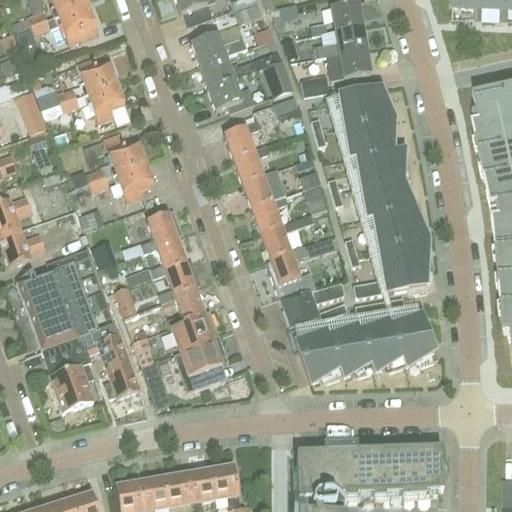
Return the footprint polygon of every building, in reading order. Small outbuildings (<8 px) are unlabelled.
[(47,0),(56,20),(85,9),(81,0),(47,0)] [(171,0),(179,19),(215,6),(212,0),(171,0)] [(233,15),(255,7),(252,0),(232,0),(228,2),(233,15)] [(451,0),(451,11),(474,11),(474,25),(482,26),(482,12),(478,12),(478,0),(451,0)] [(478,0),(478,12),(482,12),(500,12),(499,26),(507,26),(508,13),(504,13),(504,0),(478,0)] [(333,35),(361,30),(357,7),(329,11),(333,35)] [(261,20),(256,8),(234,16),(238,28),(261,20)] [(294,8),(270,13),(273,27),(297,22),(294,8)] [(85,9),(30,31),(33,40),(49,35),(49,33),(59,29),(68,49),(84,42),(85,44),(97,39),(85,9)] [(42,15),(26,21),(30,31),(45,25),(42,15)] [(311,39),(326,37),(324,28),(310,30),(311,39)] [(337,60),(365,55),(361,30),(333,35),(335,50),(314,53),(315,63),(337,60)] [(252,38),(257,49),(272,44),(267,32),(252,38)] [(189,47),(197,70),(245,52),(242,42),(220,50),(215,38),(189,47)] [(279,47),(285,64),(297,60),(291,43),(279,47)] [(365,55),(337,60),(341,84),(369,79),(365,55)] [(197,70),(205,94),(231,84),(262,73),(280,66),(277,58),(237,72),(236,68),(227,71),(223,61),(197,70)] [(86,100),(116,89),(108,67),(94,71),(92,65),(76,71),(86,100)] [(272,102),(292,95),(282,65),(280,66),(262,73),(272,102)] [(311,65),(290,69),(292,79),(313,75),(311,65)] [(326,78),(300,83),(303,101),(329,96),(326,78)] [(37,81),(27,84),(31,93),(40,90),(37,81)] [(5,90),(9,101),(28,94),(24,83),(5,90)] [(231,84),(205,94),(213,117),(225,113),(227,119),(252,110),(246,95),(236,99),(231,84)] [(116,89),(86,100),(96,128),(112,122),(110,116),(124,111),(116,89)] [(485,125),(472,128),(476,144),(482,143),(484,154),(478,155),(482,171),(488,170),(490,181),(484,182),(488,198),(491,211),(493,224),(494,237),(495,253),(496,265),(498,281),(503,336),(510,335),(511,353),(511,91),(473,100),(477,116),(483,114),(485,125)] [(74,101),(71,92),(55,98),(58,107),(74,101)] [(388,110),(385,92),(337,101),(348,164),(354,163),(365,224),(371,224),(382,285),(385,298),(407,294),(408,298),(425,296),(425,289),(428,289),(426,277),(430,277),(428,259),(422,260),(417,231),(422,230),(419,213),(408,215),(405,202),(411,201),(405,168),(399,168),(394,138),(389,139),(382,110),(388,110)] [(30,96),(14,102),(22,123),(38,117),(30,96)] [(296,112),(293,101),(272,109),(276,119),(296,112)] [(310,124),(313,138),(314,138),(321,136),(317,122),(310,124)] [(251,155),(245,138),(258,133),(255,125),(241,130),(241,131),(221,139),(231,165),(252,158),(251,155)] [(314,138),(317,151),(325,149),(321,136),(314,138)] [(54,155),(71,151),(67,137),(51,142),(54,155)] [(41,138),(32,142),(36,154),(46,150),(41,138)] [(118,138),(102,144),(104,150),(120,144),(118,138)] [(114,179),(144,169),(136,146),(123,151),(120,144),(104,150),(110,168),(100,171),(100,173),(84,178),(88,188),(104,183),(114,179)] [(13,166),(29,159),(25,146),(8,152),(13,166)] [(264,150),(251,155),(252,158),(231,165),(240,190),(261,183),(260,180),(254,163),(267,158),(264,150)] [(85,166),(101,162),(99,152),(82,156),(85,166)] [(306,156),(297,159),(300,166),(309,162),(306,156)] [(0,164),(0,185),(1,185),(0,182),(0,181),(15,176),(9,161),(0,164)] [(291,178),(314,170),(311,162),(309,162),(300,166),(288,170),(291,178)] [(152,190),(144,169),(114,179),(124,207),(140,201),(138,195),(152,190)] [(273,175),(260,180),(261,183),(240,190),(249,216),(270,208),(269,206),(283,201),(273,175)] [(61,188),(56,176),(43,182),(47,193),(61,188)] [(298,182),(303,194),(319,188),(314,176),(298,182)] [(107,192),(104,183),(88,188),(91,197),(107,192)] [(328,185),(332,198),(339,196),(336,183),(328,185)] [(319,188),(303,194),(306,204),(322,200),(319,188)] [(300,194),(283,201),(269,206),(270,208),(249,216),(258,241),(279,233),(278,231),(272,214),(287,208),(287,209),(304,203),(300,194)] [(332,198),(335,211),(343,209),(339,196),(332,198)] [(0,241),(19,234),(15,223),(30,218),(25,203),(10,208),(8,204),(0,207),(0,241)] [(153,250),(175,242),(172,234),(178,232),(173,217),(144,227),(151,246),(123,256),(126,263),(141,258),(154,253),(153,250)] [(279,233),(258,241),(267,266),(288,258),(287,257),(281,239),(312,227),(310,220),(278,231),(279,233)] [(23,245),(19,234),(0,241),(0,250),(8,272),(30,264),(29,260),(43,255),(44,255),(43,252),(38,239),(23,245)] [(162,276),(184,268),(175,242),(153,250),(154,253),(160,270),(148,274),(152,283),(163,279),(162,276)] [(267,278),(276,303),(297,295),(298,299),(307,296),(301,281),(297,283),(291,264),(304,259),(305,263),(334,254),(331,242),(287,257),(288,258),(267,266),(271,276),(267,278)] [(348,258),(355,256),(352,242),(344,245),(348,258)] [(45,268),(47,275),(73,265),(87,260),(85,254),(48,267),(45,268)] [(348,258),(352,271),(359,269),(355,256),(348,258)] [(98,333),(73,265),(47,275),(14,287),(40,355),(80,340),(98,333)] [(171,301),(193,293),(190,284),(196,281),(190,266),(184,268),(162,276),(163,279),(169,295),(158,299),(161,308),(172,304),(171,301)] [(125,281),(129,291),(142,286),(138,276),(125,281)] [(382,285),(375,286),(377,299),(385,298),(382,285)] [(375,286),(367,287),(369,300),(377,299),(375,286)] [(341,298),(338,287),(330,289),(334,303),(340,301),(341,298)] [(367,287),(359,289),(362,302),(369,300),(367,287)] [(334,303),(330,289),(322,292),(326,305),(334,303)] [(359,289),(352,290),(354,301),(356,303),(362,302),(359,289)] [(127,292),(114,296),(120,313),(133,308),(127,292)] [(326,305),(322,292),(315,294),(318,307),(326,305)] [(180,325),(202,318),(193,293),(171,301),(172,304),(179,322),(168,325),(171,333),(181,329),(180,325)] [(318,307),(315,294),(307,296),(311,309),(318,307)] [(297,295),(276,303),(286,332),(316,321),(315,318),(311,309),(307,296),(298,299),(297,295)] [(401,302),(389,305),(390,313),(403,310),(401,302)] [(379,315),(390,313),(389,305),(377,307),(379,315)] [(365,309),(367,317),(379,315),(377,307),(365,309)] [(328,313),(331,321),(344,316),(341,309),(328,313)] [(355,319),(367,317),(365,309),(353,311),(355,319)] [(319,325),(331,321),(328,313),(315,318),(316,321),(317,321),(319,325)] [(136,319),(139,328),(156,323),(154,315),(136,319)] [(189,351),(211,343),(208,333),(213,331),(208,316),(202,318),(180,325),(181,329),(171,333),(169,334),(177,358),(190,354),(189,351)] [(325,335),(294,347),(309,387),(324,382),(326,388),(355,377),(358,382),(387,371),(389,377),(418,366),(420,371),(437,365),(419,319),(390,330),(388,325),(359,336),(357,330),(327,341),(325,335)] [(98,333),(80,340),(87,359),(98,355),(106,375),(128,366),(113,327),(98,333)] [(143,333),(134,336),(137,344),(146,341),(143,333)] [(87,359),(80,340),(40,355),(49,380),(47,381),(48,383),(49,383),(61,417),(92,405),(85,386),(93,383),(88,368),(90,367),(87,359)] [(177,358),(173,360),(185,396),(219,384),(215,371),(220,369),(217,359),(222,357),(217,341),(211,343),(189,351),(190,354),(177,358)] [(138,358),(152,354),(148,343),(134,348),(138,358)] [(128,366),(106,375),(116,403),(138,394),(128,366)] [(161,390),(149,394),(156,413),(167,409),(161,390)] [(60,422),(48,426),(50,432),(57,436),(65,433),(60,422)] [(294,457),(296,511),(291,511),(290,511),(437,511),(437,496),(442,496),(440,452),(294,457)] [(233,471),(209,475),(214,504),(226,502),(227,511),(238,511),(237,501),(233,471)] [(209,475),(185,479),(190,508),(190,511),(200,511),(200,507),(214,504),(209,475)] [(185,479),(162,483),(167,511),(190,508),(185,479)] [(167,511),(162,483),(138,487),(142,511),(167,511)] [(142,511),(138,487),(115,491),(118,511),(142,511)] [(95,511),(91,498),(68,505),(70,511),(95,511)]
